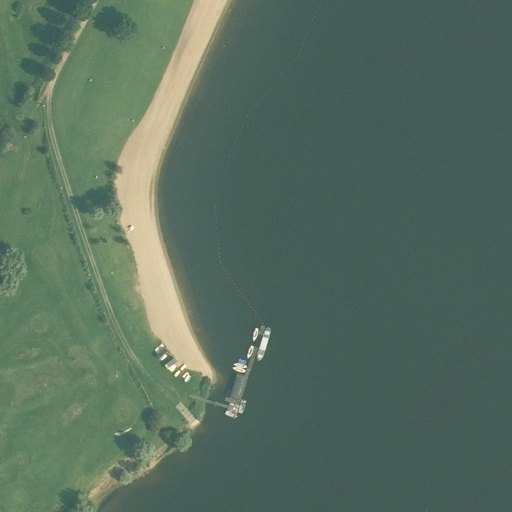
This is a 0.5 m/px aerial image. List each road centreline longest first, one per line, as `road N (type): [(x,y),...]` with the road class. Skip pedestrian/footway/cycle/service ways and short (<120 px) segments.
road 1 (track): [(49,83),(51,137),(111,318),(158,390)]
road 2 (track): [(95,0),(0,163)]
